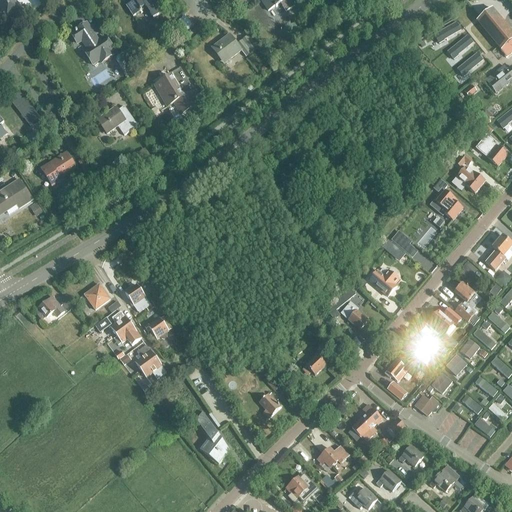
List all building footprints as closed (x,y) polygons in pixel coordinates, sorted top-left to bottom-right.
[(36,0),(3,0),(0,2),(0,12),(1,15),(4,13),(8,20),(22,11),(18,5),(22,2),(27,9),(30,7),(33,12),(41,6),(36,0)] [(152,0),(150,0),(147,2),(145,0),(130,0),(132,3),(126,8),(133,18),(146,9),(153,20),(162,14),(152,0)] [(289,0),(288,0),(261,0),(268,12),(280,4),(286,13),(295,7),(289,0)] [(477,23),(506,59),(511,54),(511,33),(492,10),(477,23)] [(159,30),(163,36),(171,31),(166,25),(159,30)] [(105,38),(98,43),(87,26),(71,36),(77,44),(82,41),(88,50),(84,53),(92,65),(100,60),(102,64),(113,57),(111,53),(114,51),(105,38)] [(248,38),(237,46),(230,36),(212,49),(224,65),(241,52),(246,58),(257,50),(248,38)] [(424,54),(439,43),(436,38),(420,49),(424,54)] [(452,56),(438,68),(442,73),(456,61),(452,56)] [(470,69),(478,80),(491,69),(482,59),(470,69)] [(511,67),(511,68),(507,71),(504,67),(486,82),(496,95),(511,81),(511,67)] [(175,104),(181,115),(201,103),(182,71),(155,88),(167,108),(175,104)] [(469,94),(456,80),(452,84),(465,99),(469,94)] [(20,93),(10,101),(32,129),(41,121),(20,93)] [(124,137),(138,127),(124,108),(111,117),(109,114),(98,122),(107,135),(118,128),(124,137)] [(496,121),(482,108),(478,112),(492,125),(496,121)] [(12,125),(19,134),(28,127),(21,118),(12,125)] [(486,135),(492,139),(496,135),(490,131),(492,128),(489,126),(484,132),(487,134),(486,135)] [(487,136),(479,144),(487,150),(482,155),(498,168),(507,157),(495,146),(494,146),(492,145),(494,142),(487,136)] [(50,164),(41,170),(52,187),(61,181),(59,179),(57,176),(74,165),(66,153),(50,164)] [(464,154),(455,164),(461,169),(465,164),(468,167),(473,162),(464,154)] [(466,168),(456,179),(466,187),(475,195),(485,184),(473,174),(466,168)] [(17,206),(19,210),(32,201),(19,181),(0,193),(0,211),(4,209),(7,213),(17,206)] [(448,187),(440,181),(433,189),(438,194),(441,190),(444,192),(448,187)] [(442,191),(429,206),(442,217),(444,215),(453,223),(464,210),(456,203),(457,202),(445,191),(443,192),(442,191)] [(496,253),(485,264),(495,272),(506,260),(504,258),(509,252),(511,254),(511,245),(503,237),(492,250),(496,253)] [(388,271),(387,273),(383,269),(379,274),(377,272),(369,283),(388,299),(397,288),(396,288),(401,282),(388,271)] [(476,307),(482,301),(463,284),(454,294),(465,303),(463,306),(462,306),(455,313),(468,324),(474,317),(477,313),(473,310),(476,307)] [(85,297),(96,312),(110,301),(99,287),(85,297)] [(152,302),(149,304),(137,287),(125,295),(134,307),(139,314),(147,309),(148,312),(155,307),(152,302)] [(326,311),(334,320),(340,316),(336,312),(355,296),(351,290),(326,311)] [(511,290),(500,304),(505,309),(511,301),(511,290)] [(53,314),(57,319),(64,313),(52,299),(39,311),(40,312),(38,314),(37,316),(41,321),(44,321),(46,319),(47,320),(53,314)] [(63,305),(69,313),(75,307),(69,300),(63,305)] [(359,332),(368,322),(349,306),(341,315),(342,316),(341,318),(344,320),(345,319),(359,332)] [(456,327),(462,320),(448,309),(443,315),(439,311),(429,324),(445,337),(454,326),(456,327)] [(117,338),(131,327),(126,320),(121,313),(112,320),(117,326),(111,330),(117,338)] [(510,330),(493,314),(488,320),(505,335),(510,330)] [(167,334),(169,333),(159,319),(145,328),(148,333),(150,331),(157,341),(161,339),(162,340),(164,341),(167,338),(168,336),(167,334)] [(131,327),(117,338),(122,345),(127,341),(132,347),(141,340),(136,334),(131,327)] [(473,336),(492,352),(496,346),(478,330),(473,336)] [(432,336),(428,341),(421,334),(407,351),(426,367),(431,360),(427,357),(436,347),(442,352),(443,352),(446,354),(449,350),(432,336)] [(444,343),(452,350),(456,345),(448,338),(444,343)] [(511,343),(503,354),(507,357),(511,351),(511,343)] [(151,354),(146,348),(137,354),(142,361),(136,365),(146,379),(153,375),(157,381),(166,374),(161,368),(162,368),(151,354)] [(306,368),(315,378),(326,367),(317,357),(306,368)] [(448,366),(460,377),(468,368),(457,357),(448,366)] [(497,361),(485,375),(490,379),(498,369),(502,371),(505,368),(501,365),(503,362),(499,359),(497,362),(497,361)] [(387,374),(398,383),(408,372),(396,362),(387,374)] [(442,396),(452,384),(442,376),(433,387),(442,396)] [(266,384),(275,393),(279,389),(271,380),(266,384)] [(493,399),(497,393),(482,381),(478,386),(493,399)] [(407,395),(393,384),(388,391),(401,402),(407,395)] [(495,402),(500,406),(505,401),(503,399),(505,397),(502,395),(500,397),(500,396),(495,402)] [(275,403),(274,403),(268,397),(260,405),(266,412),(267,411),(273,417),(281,409),(275,403)] [(423,397),(415,408),(428,418),(432,413),(433,414),(437,413),(442,407),(433,399),(431,402),(423,397)] [(483,411),(467,397),(462,403),(478,416),(483,411)] [(508,419),(493,405),(489,410),(503,424),(508,419)] [(378,423),(380,425),(383,422),(368,407),(363,412),(367,416),(352,430),(361,440),(378,423)] [(204,454),(210,459),(219,466),(219,465),(230,452),(202,413),(201,414),(202,415),(197,421),(201,427),(201,428),(212,444),(204,454)] [(387,429),(396,439),(406,429),(398,420),(387,429)] [(493,433),(480,422),(476,426),(490,437),(493,433)] [(340,466),(350,457),(341,448),(334,454),(330,450),(318,461),(323,467),(326,465),(331,470),(338,463),(340,466)] [(415,469),(423,460),(410,448),(399,461),(400,462),(403,459),(415,469)] [(435,484),(445,494),(460,478),(447,467),(429,486),(431,488),(435,484)] [(392,494),(401,484),(388,472),(376,485),(378,487),(381,484),(392,494)] [(298,479),(287,490),(292,496),(289,499),(294,505),(299,499),(303,504),(317,491),(304,477),(300,481),(298,479)] [(338,489),(327,477),(321,482),(334,496),(341,489),(340,488),(338,489)] [(488,499),(474,487),(467,495),(472,500),(461,511),(462,511),(463,511),(466,510),(468,511),(483,511),(486,510),(481,507),(488,499)] [(368,511),(377,503),(364,490),(352,503),(354,505),(357,502),(368,511)]
